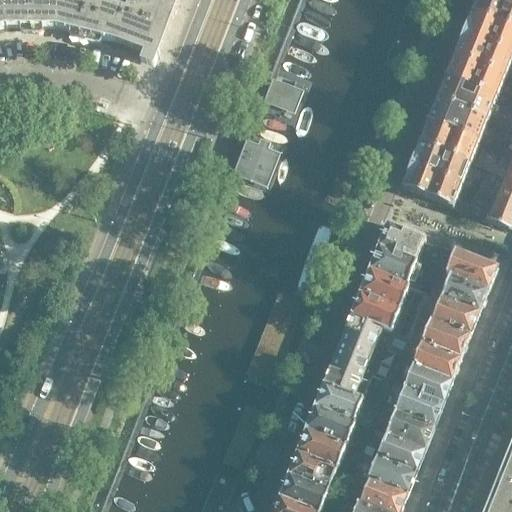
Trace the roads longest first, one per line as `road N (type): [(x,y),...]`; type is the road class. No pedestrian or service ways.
road 1 (residential): [(258,511),(461,0)]
road 2 (primary): [(163,111),(0,498)]
road 3 (primary): [(44,511),(204,128)]
road 4 (unclassified): [(444,511),(511,342)]
road 5 (residential): [(163,111),(45,78),(0,76)]
road 6 (primary): [(204,128),(254,0)]
